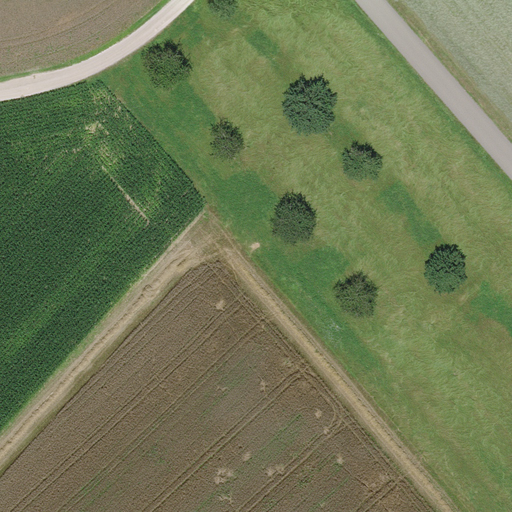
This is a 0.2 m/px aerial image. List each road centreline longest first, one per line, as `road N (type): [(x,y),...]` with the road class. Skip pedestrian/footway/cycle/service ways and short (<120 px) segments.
road 1 (track): [(0,95),(103,68),(190,0)]
road 2 (unclassified): [(373,0),(511,156)]
